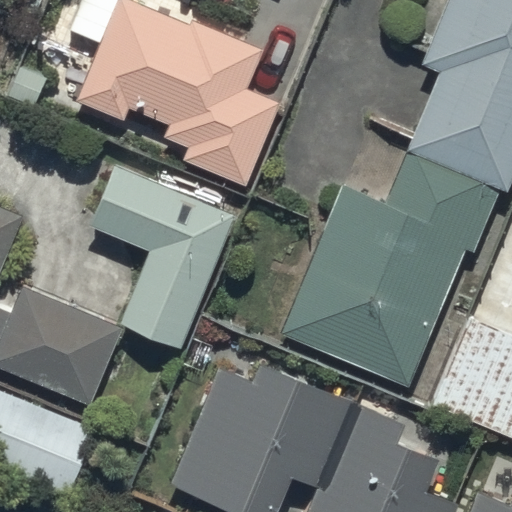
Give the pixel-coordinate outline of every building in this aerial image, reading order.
[(180,144),(242,170),(277,87),(243,73),(259,34),(188,4),(186,9),(164,0),(108,0),(74,84),(121,103),(125,91),(166,108),(161,121),(185,131),(180,144)] [(404,132),(503,172),(511,150),(511,0),(437,0),(418,46),(436,54),(404,132)] [(278,317),(405,370),(461,235),(470,239),(496,176),(404,137),(384,185),(340,166),(278,317)] [(117,305),(176,330),(231,197),(111,148),(86,208),(146,233),(117,305)] [(0,242),(18,198),(0,190),(0,242)] [(0,354),(87,390),(119,312),(18,271),(0,315),(0,354)] [(433,392),(511,425),(511,322),(469,305),(433,392)] [(296,511),(444,511),(454,488),(420,473),(433,440),(390,423),(398,402),(255,343),(247,363),(215,350),(167,467),(266,508),(287,458),(314,469),(296,511)] [(0,454),(63,481),(92,416),(0,376),(0,454)] [(474,475),(458,511),(511,511),(511,475),(507,488),(474,475)]
